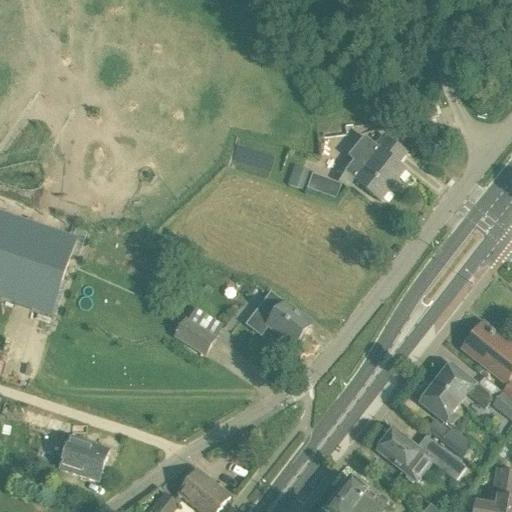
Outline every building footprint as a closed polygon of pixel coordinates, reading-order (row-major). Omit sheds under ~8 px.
[(428,118),(437,115),(435,107),(434,107),(432,108),(425,111),(428,118)] [(348,174),(356,181),(355,183),(380,203),(405,170),(398,165),(406,155),(383,137),(376,147),(366,138),(350,158),(357,163),(348,174)] [(288,188),(307,195),(309,188),(339,199),(344,186),(315,176),(315,174),(295,167),(288,188)] [(243,169),(241,180),(278,186),(280,176),(243,169)] [(0,300),(51,318),(78,239),(0,212),(0,300)] [(293,348),(311,325),(271,295),(245,326),(260,338),(268,328),(293,348)] [(187,322),(175,340),(205,359),(216,340),(189,322),(187,322)] [(462,351),(505,384),(511,375),(511,348),(508,346),(506,349),(480,329),(462,351)] [(435,387),(459,405),(467,396),(485,411),(494,400),(452,366),(435,387)] [(503,393),(505,394),(511,399),(511,384),(503,393)] [(459,405),(435,387),(421,405),(444,424),(445,423),(451,428),(458,420),(452,415),(459,405)] [(511,401),(504,395),(493,409),(511,424),(511,401)] [(9,419),(36,429),(41,414),(14,405),(9,419)] [(427,434),(444,447),(463,460),(472,448),(452,432),(449,436),(436,425),(427,434)] [(377,453),(416,485),(432,465),(455,483),(466,470),(426,438),(417,449),(395,431),(377,453)] [(60,472),(99,484),(109,454),(69,441),(60,472)] [(178,496),(197,511),(219,511),(231,498),(198,472),(178,496)] [(476,505),(475,511),(511,511),(511,474),(496,472),(490,507),(476,505)] [(326,511),(390,511),(386,508),(389,504),(380,498),(377,501),(351,481),(326,511)] [(152,511),(176,511),(178,509),(164,497),(152,511)]
